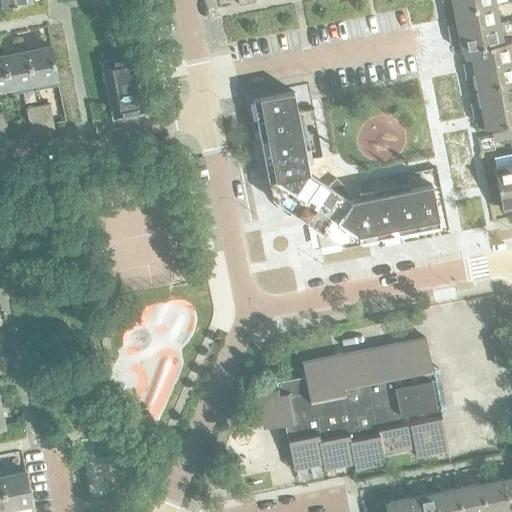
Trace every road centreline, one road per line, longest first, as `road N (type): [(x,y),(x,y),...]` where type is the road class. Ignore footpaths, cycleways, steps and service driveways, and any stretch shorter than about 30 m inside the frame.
road 1 (residential): [(251,306),(511,252)]
road 2 (residential): [(0,164),(215,122)]
road 3 (residential): [(176,511),(251,306)]
road 4 (residential): [(251,306),(215,122)]
road 5 (residential): [(215,122),(190,0)]
